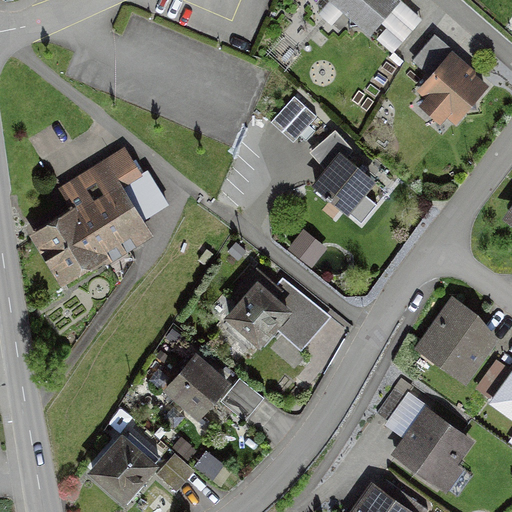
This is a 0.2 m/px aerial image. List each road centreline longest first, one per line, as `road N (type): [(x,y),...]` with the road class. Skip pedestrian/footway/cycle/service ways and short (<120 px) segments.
road 1 (residential): [(434,249),(370,328),(311,431),(235,511)]
road 2 (unknown): [(220,211),(38,483)]
road 3 (tertiary): [(0,232),(43,511)]
road 4 (residential): [(511,148),(434,249)]
